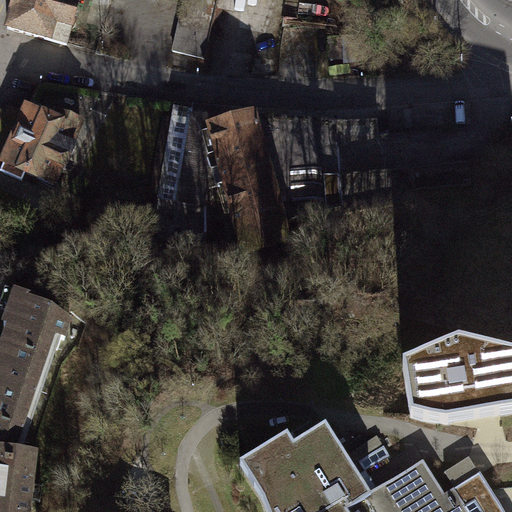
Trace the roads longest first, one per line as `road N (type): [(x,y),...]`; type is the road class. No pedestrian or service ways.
road 1 (unclassified): [(511,62),(473,93),(260,97),(0,56)]
road 2 (track): [(196,511),(195,443),(225,409),(348,421),(377,442)]
